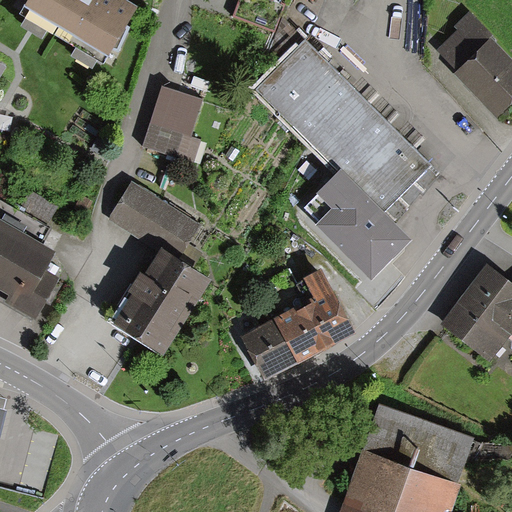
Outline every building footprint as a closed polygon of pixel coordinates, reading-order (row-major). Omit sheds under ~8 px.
[(99,57),(128,7),(115,0),(10,0),(8,5),(99,57)] [(511,89),(511,65),(479,33),(447,66),(492,110),(511,89)] [(294,35),(247,84),(377,207),(424,157),(294,35)] [(202,99),(162,87),(144,147),(194,162),(201,139),(191,136),(202,99)] [(131,182),(108,218),(163,251),(185,215),(131,182)] [(317,189),(305,204),(320,215),(332,201),(317,189)] [(400,236),(361,198),(324,235),(362,273),(400,236)] [(44,244),(0,220),(0,286),(16,295),(44,244)] [(104,316),(153,346),(197,273),(148,244),(104,316)] [(303,291),(231,331),(256,376),(347,326),(310,259),(291,269),(303,291)] [(511,283),(484,263),(441,323),(490,358),(510,331),(511,332),(511,283)] [(452,475),(354,441),(328,511),(455,511),(441,507),(452,475)]
